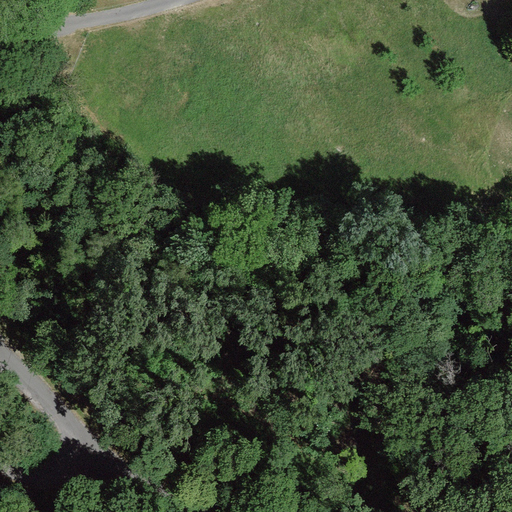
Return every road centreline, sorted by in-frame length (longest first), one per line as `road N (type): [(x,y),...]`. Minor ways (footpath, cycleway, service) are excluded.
road 1 (track): [(204,0),(84,24),(15,95),(0,91)]
road 2 (unclassified): [(173,511),(136,495),(36,380)]
